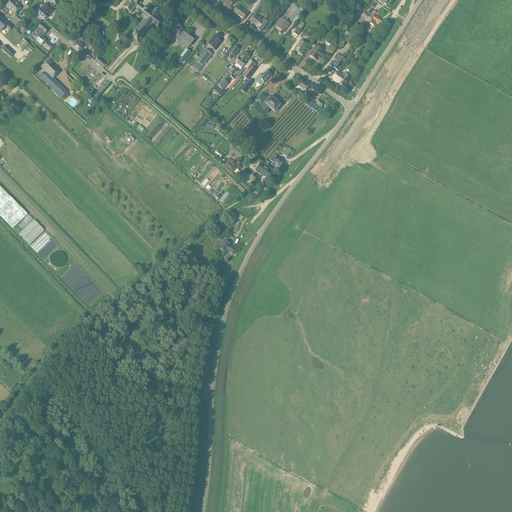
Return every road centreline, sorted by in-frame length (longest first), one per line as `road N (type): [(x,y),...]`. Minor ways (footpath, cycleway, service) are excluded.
road 1 (unclassified): [(203,511),(215,362),(242,269),(351,107)]
road 2 (track): [(407,417),(470,352),(511,252)]
road 3 (residential): [(351,107),(202,0)]
road 4 (residential): [(113,82),(16,0)]
road 5 (unclassified): [(351,107),(419,0)]
